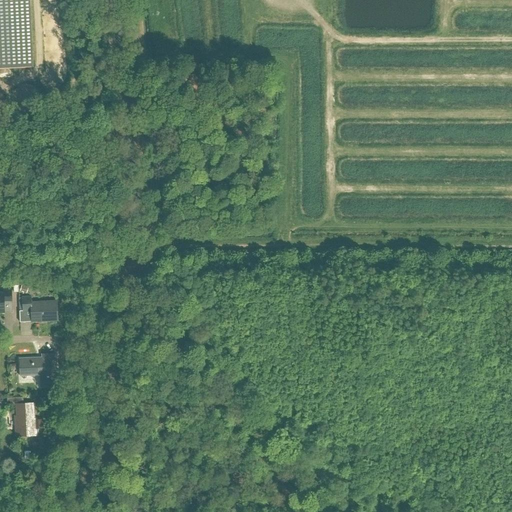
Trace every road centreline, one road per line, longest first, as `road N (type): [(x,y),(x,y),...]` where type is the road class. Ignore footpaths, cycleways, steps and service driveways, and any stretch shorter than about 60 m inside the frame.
road 1 (tertiary): [(83,511),(133,245),(136,190),(117,0)]
road 2 (track): [(259,0),(250,55),(289,55),(290,227)]
road 3 (track): [(511,226),(293,225),(287,246)]
road 4 (track): [(296,0),(329,38),(330,225)]
road 5 (track): [(329,38),(511,40)]
road 6 (track): [(329,115),(511,113)]
road 7 (track): [(329,75),(511,76)]
road 8 (track): [(329,152),(511,151)]
road 9 (track): [(330,189),(511,188)]
